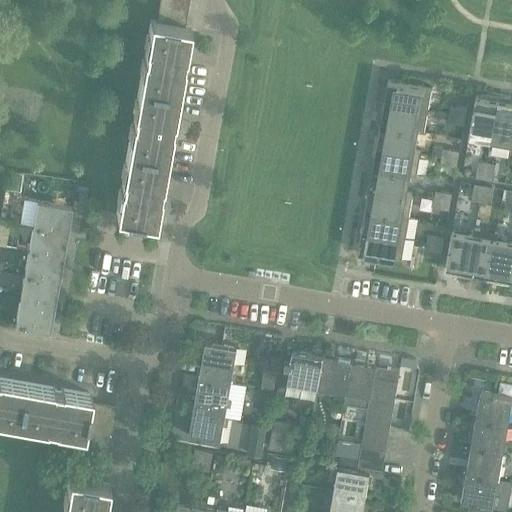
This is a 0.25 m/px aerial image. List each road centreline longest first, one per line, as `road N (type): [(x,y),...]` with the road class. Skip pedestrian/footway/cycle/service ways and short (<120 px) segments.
road 1 (residential): [(172,277),(180,229),(198,208),(228,34),(214,0)]
road 2 (residential): [(450,328),(172,277)]
road 3 (residential): [(417,511),(450,328)]
road 4 (residential): [(146,366),(0,339)]
road 5 (residential): [(121,511),(146,366)]
